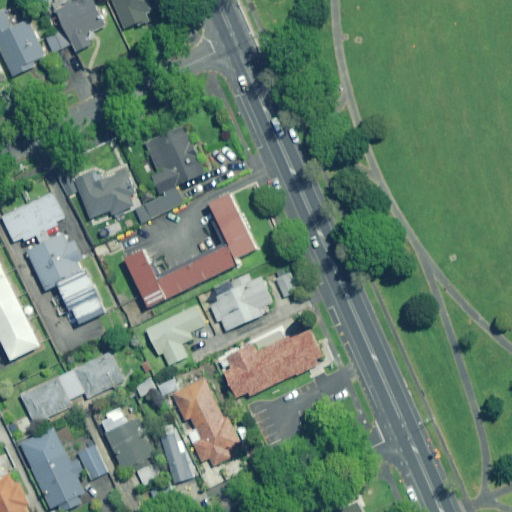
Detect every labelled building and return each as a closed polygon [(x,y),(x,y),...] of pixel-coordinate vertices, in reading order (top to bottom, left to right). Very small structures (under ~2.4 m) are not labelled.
[(90,37),(100,32),(107,29),(95,0),(69,0),(71,4),(58,10),(77,53),(94,46),(90,37)] [(112,0),(125,31),(141,24),(142,27),(153,22),(150,16),(164,10),(159,0),(112,0)] [(14,29),(5,11),(0,13),(0,47),(15,78),(37,67),(35,63),(47,57),(30,21),(14,29)] [(63,29),(46,37),(54,54),(71,47),(63,29)] [(177,187),(205,175),(197,157),(200,156),(193,141),(190,142),(183,126),(145,143),(159,174),(152,177),(162,198),(145,205),(151,219),(185,204),(177,187)] [(136,195),(128,172),(95,183),(92,174),(76,180),(90,220),(111,212),(112,216),(135,208),(131,197),(136,195)] [(230,245),(237,260),(259,249),(231,192),(209,204),(230,245)] [(50,240),(46,232),(58,226),(57,223),(65,219),(53,193),(1,217),(14,243),(22,239),(23,242),(36,236),(40,245),(27,252),(46,292),(58,286),(70,312),(73,311),(80,325),(106,313),(86,269),(82,271),(78,263),(84,260),(75,241),(69,244),(64,234),(50,240)] [(237,260),(230,245),(161,280),(145,248),(124,258),(149,309),(239,264),(237,260)] [(41,347),(0,262),(0,338),(11,362),(41,347)] [(287,269),(274,275),(286,298),(298,291),(287,269)] [(250,282),(247,276),(230,283),(234,291),(216,298),(217,300),(210,303),(218,322),(221,321),(226,332),(268,313),(266,307),(273,303),(262,277),(250,282)] [(181,345),(193,340),(190,334),(207,326),(197,306),(147,330),(159,356),(163,354),(169,367),(187,358),(181,345)] [(307,317),(217,359),(237,401),(327,360),(307,317)] [(126,382),(111,352),(21,395),(35,426),(73,408),(70,401),(85,394),(88,400),(126,382)] [(227,451),(239,444),(226,419),(224,420),(200,372),(187,379),(191,386),(172,395),(186,422),(191,419),(202,440),(192,445),(202,463),(210,459),(215,469),(232,460),(227,451)] [(178,390),(173,380),(158,388),(162,397),(178,390)] [(156,390),(151,381),(140,387),(145,395),(156,390)] [(150,459),(156,456),(139,418),(127,423),(120,408),(103,415),(106,420),(101,422),(106,434),(104,435),(122,472),(134,466),(143,487),(159,480),(150,459)] [(176,483),(195,478),(184,440),(179,441),(173,424),(160,427),(176,483)] [(87,475),(90,481),(106,474),(94,447),(78,454),(80,459),(71,464),(54,430),(21,445),(51,511),(56,508),(57,511),(67,511),(82,505),(78,497),(85,494),(78,479),(87,475)] [(0,511),(29,511),(26,506),(29,504),(19,484),(15,485),(10,473),(4,476),(0,467),(0,466),(0,511)] [(174,493),(169,483),(150,494),(155,503),(174,493)]
